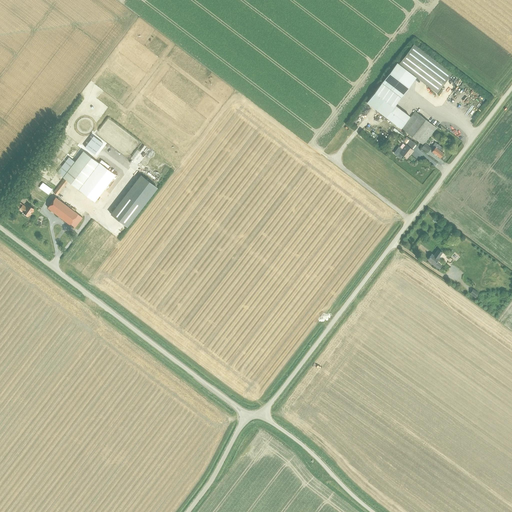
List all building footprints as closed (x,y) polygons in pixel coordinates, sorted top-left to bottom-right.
[(416,77),(437,93),(452,73),(414,44),(369,103),(401,128),(411,116),(395,104),(416,77)] [(423,145),(436,128),(415,111),(402,128),(423,145)] [(399,147),(393,153),(399,158),(402,155),(406,159),(413,150),(406,145),(402,142),(399,147)] [(440,158),(443,153),(440,151),(442,148),(435,142),(432,146),(434,148),(432,152),(440,158)] [(431,148),(425,143),(421,148),(427,153),(431,148)] [(83,151),(63,177),(79,189),(99,163),(83,151)] [(95,202),(115,175),(99,163),(79,189),(95,202)] [(141,175),(111,214),(127,226),(157,187),(141,175)] [(61,182),(54,192),(57,195),(65,185),(61,182)] [(25,202),(18,211),(24,216),(28,212),(30,213),(34,208),(28,204),(32,200),(28,197),(24,202),(25,202)] [(74,228),(82,218),(56,197),(48,207),(74,228)] [(432,254),(428,259),(431,262),(431,263),(439,269),(441,266),(436,262),(438,259),(437,258),(441,252),(437,249),(433,255),(432,254)] [(473,289),(470,293),(475,297),(478,293),(473,289)]
